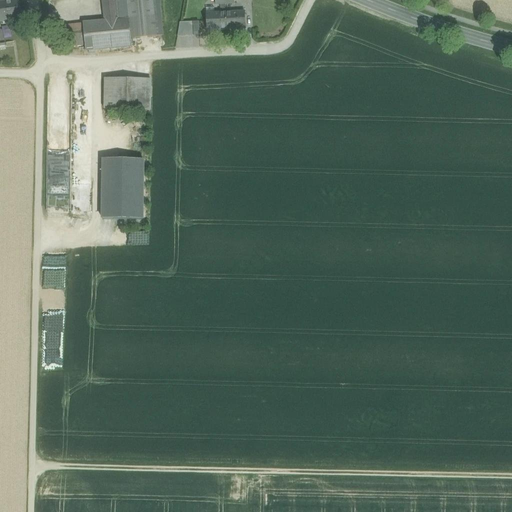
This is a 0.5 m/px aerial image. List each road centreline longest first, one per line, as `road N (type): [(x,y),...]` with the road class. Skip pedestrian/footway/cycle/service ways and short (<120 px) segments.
road 1 (track): [(30,511),(43,64),(35,0)]
road 2 (track): [(31,464),(511,478)]
road 3 (unclassified): [(43,64),(284,48),(311,0)]
road 4 (secondary): [(365,0),(511,48)]
